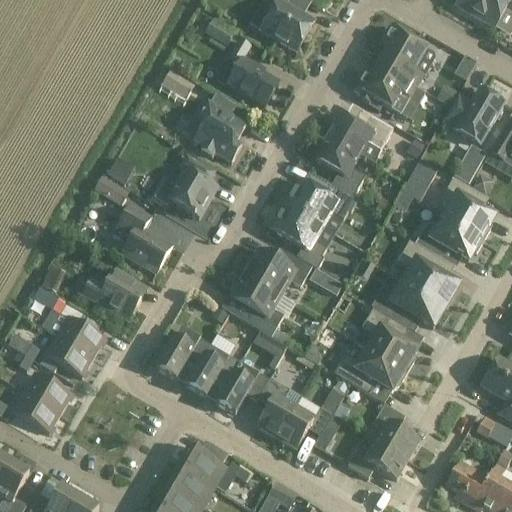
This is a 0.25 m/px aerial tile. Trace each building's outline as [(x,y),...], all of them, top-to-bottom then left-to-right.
[(291,0),(266,0),(264,4),(274,10),(260,36),(296,57),(314,26),(286,9),(291,0)] [(511,0),(461,0),(456,10),(494,32),(505,13),(511,17),(511,0)] [(234,37),(211,24),(203,37),(226,50),(234,37)] [(378,69),(416,91),(423,80),(414,74),(426,53),(389,31),(380,48),(388,53),(378,69)] [(250,51),(239,45),(216,83),(264,111),(278,87),(254,73),(257,69),(244,61),(250,51)] [(359,102),(378,113),(381,108),(400,119),(416,91),(378,69),(371,81),(363,76),(354,92),(362,97),(359,102)] [(504,108),(479,94),(471,109),(457,100),(442,126),(456,134),(455,135),(479,150),(504,108)] [(246,129),(208,106),(198,124),(203,127),(193,144),(203,150),(200,154),(212,161),(214,157),(231,167),(241,149),(236,146),(246,129)] [(334,125),(325,141),(358,160),(372,168),(392,133),(371,121),(364,133),(341,119),(337,126),(334,125)] [(511,143),(501,137),(489,158),(511,171),(511,143)] [(358,160),(325,141),(316,156),(319,157),(315,164),(337,178),(330,190),(336,193),(352,202),(365,181),(351,173),(358,160)] [(472,188),(486,154),(469,147),(455,181),(472,188)] [(186,175),(178,189),(164,180),(150,204),(167,214),(172,207),(198,222),(216,192),(208,187),(214,176),(186,159),(179,171),(186,175)] [(108,179),(126,188),(135,169),(117,160),(108,179)] [(420,164),(412,177),(430,187),(437,174),(420,164)] [(471,190),(487,196),(492,183),(476,176),(471,190)] [(128,198),(101,182),(93,196),(120,212),(128,198)] [(443,222),(483,245),(490,233),(487,231),(493,222),(470,208),(476,197),(452,183),(445,197),(443,200),(442,204),(444,208),(446,211),(449,213),(443,222)] [(285,209),(323,232),(331,217),(343,224),(348,215),(350,217),(357,205),(352,202),(336,193),(330,203),(299,185),(285,209)] [(323,232),(285,209),(271,234),(302,252),(296,262),(317,274),(323,263),(321,261),(334,239),(322,233),(323,232)] [(151,222),(129,210),(116,232),(132,241),(122,258),(156,278),(172,251),(143,235),(151,222)] [(483,245),(443,222),(438,231),(435,229),(431,229),(427,230),(424,232),(422,236),(414,249),(436,262),(438,263),(445,252),(467,265),(473,256),(476,257),(483,245)] [(410,274),(403,287),(444,311),(456,291),(429,274),(436,262),(414,249),(408,246),(396,266),(410,274)] [(259,255),(245,278),(281,300),(289,285),(300,291),(311,272),(285,256),(279,267),(259,255)] [(326,280),(315,274),(311,282),(321,288),(326,280)] [(136,287),(114,275),(105,291),(90,282),(81,299),(127,326),(140,303),(130,297),(136,287)] [(272,314),(281,300),(245,278),(231,302),(252,314),(245,326),(284,349),(288,343),(274,335),(283,320),(272,314)] [(444,311),(403,287),(396,299),(382,291),(370,311),(398,328),(405,316),(432,332),(444,311)] [(43,334),(55,341),(56,340),(93,362),(104,343),(81,329),(87,320),(38,293),(33,303),(53,316),(43,334)] [(352,346),(366,354),(367,353),(406,377),(414,363),(413,359),(415,355),(400,346),(407,334),(372,313),(352,346)] [(187,364),(197,370),(210,350),(180,332),(156,373),(175,384),(187,364)] [(218,338),(212,349),(230,359),(236,348),(218,338)] [(81,382),(93,362),(56,340),(55,341),(39,369),(53,377),(58,368),(81,382)] [(30,349),(24,360),(32,365),(39,354),(30,349)] [(316,351),(311,349),(304,362),(317,369),(319,365),(316,351)] [(227,388),(233,377),(239,367),(210,350),(197,370),(185,390),(204,402),(216,381),(227,388)] [(398,391),(406,377),(367,353),(366,354),(359,366),(345,358),(333,379),(368,400),(375,387),(391,396),(393,392),(398,391)] [(32,365),(24,360),(17,372),(26,377),(32,365)] [(511,371),(497,363),(481,390),(505,405),(498,418),(511,426),(511,371)] [(233,377),(227,388),(215,408),(234,419),(246,398),(257,405),(269,384),(258,378),(252,388),(233,377)] [(22,397),(59,419),(71,400),(34,378),(22,397)] [(275,442),(299,402),(269,384),(257,405),(268,411),(256,431),(275,442)] [(59,419),(22,397),(11,416),(48,438),(59,419)] [(299,402),(275,442),(294,454),(306,433),(318,441),(322,434),(330,420),(299,402)] [(381,436),(376,445),(407,463),(418,445),(397,433),(404,422),(383,410),(371,430),(381,436)] [(511,433),(485,420),(478,436),(506,450),(511,437),(511,433)] [(333,440),(322,434),(318,441),(312,451),(323,457),(333,440)] [(189,450),(177,470),(214,492),(226,472),(221,469),(228,457),(205,445),(199,456),(189,450)] [(407,463),(376,445),(369,457),(359,451),(347,471),(368,483),(374,471),(395,483),(407,463)] [(0,480),(8,466),(0,461),(0,480)] [(28,477),(8,466),(0,480),(0,502),(2,503),(0,506),(0,511),(24,511),(25,510),(13,503),(28,477)] [(453,501),(472,511),(489,483),(488,483),(459,466),(445,491),(456,497),(453,501)] [(239,469),(238,471),(233,479),(235,480),(246,487),(252,477),(239,469)] [(165,490),(202,511),(214,492),(177,470),(165,490)] [(483,511),(499,511),(511,492),(499,485),(505,475),(496,470),(488,483),(489,483),(472,511),(482,511),(483,511)] [(289,511),(297,500),(276,487),(266,502),(283,511),(289,511)] [(153,510),(157,511),(202,511),(165,490),(153,510)] [(72,511),(78,503),(59,491),(50,507),(38,500),(31,511),(72,511)] [(511,511),(511,492),(499,511),(511,511)] [(94,511),(78,503),(72,511),(94,511)]
